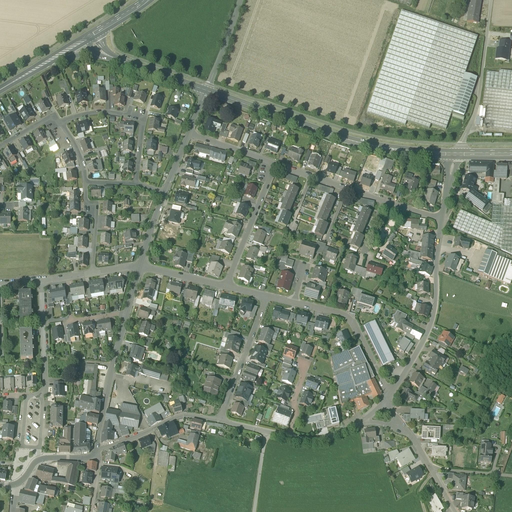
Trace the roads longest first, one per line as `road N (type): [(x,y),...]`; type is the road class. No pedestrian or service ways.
road 1 (secondary): [(453,153),(349,140),(207,91)]
road 2 (residential): [(138,265),(97,449)]
road 3 (residential): [(440,219),(431,324),(388,395)]
road 4 (unclassified): [(491,0),(478,99),(453,153)]
road 5 (residential): [(61,120),(107,112),(142,118),(137,184)]
road 6 (residential): [(292,301),(351,320),(388,395)]
road 7 (residential): [(275,163),(223,285)]
road 8 (residential): [(266,296),(220,420)]
road 9 (residential): [(220,420),(182,414),(101,450)]
